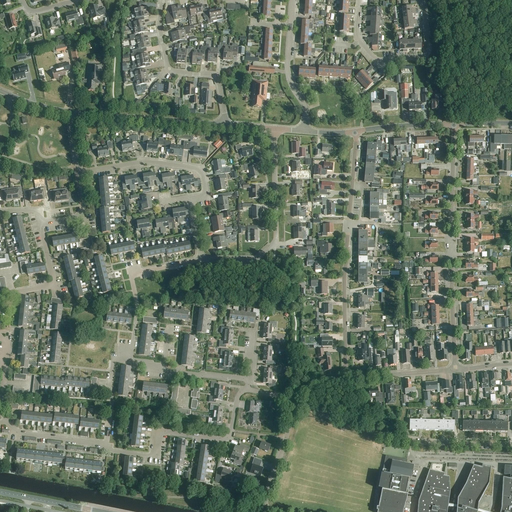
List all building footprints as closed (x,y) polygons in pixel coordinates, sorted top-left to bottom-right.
[(180,5),(176,6),(178,20),(183,19),(183,17),(187,16),(185,10),(181,11),(180,5)] [(201,5),(195,6),(197,15),(203,14),(204,17),(207,17),(205,11),(202,12),(201,5)] [(98,10),(97,6),(89,8),(91,15),(91,16),(91,18),(92,18),(92,19),(100,17),(100,16),(106,15),(104,8),(100,9),(100,10),(98,10)] [(173,21),(178,20),(176,6),(171,7),(173,15),(169,15),(169,17),(165,17),(166,24),(174,22),(173,21)] [(189,7),(186,8),(188,21),(191,20),(191,16),(197,15),(195,6),(189,7)] [(217,21),(223,19),(223,21),(226,20),(225,15),(222,15),(220,8),(214,10),(217,21)] [(217,21),(214,10),(208,11),(210,18),(207,18),(207,20),(208,24),(211,24),(211,23),(213,23),(213,21),(217,21)] [(76,12),(65,15),(67,22),(75,20),(77,26),(83,24),(81,17),(77,18),(76,12)] [(130,21),(131,23),(141,21),(142,21),(141,18),(149,16),(148,12),(134,15),(132,16),(132,18),(135,18),(135,20),(130,21)] [(17,27),(16,24),(13,15),(6,17),(9,29),(17,27)] [(48,30),(56,28),(56,27),(60,26),(58,20),(54,21),(53,18),(46,20),(48,30)] [(141,21),(131,23),(128,24),(129,28),(131,29),(131,31),(147,28),(146,23),(141,24),(141,21)] [(35,22),(28,24),(27,24),(30,35),(35,34),(35,37),(42,35),(40,28),(37,29),(35,22)] [(178,29),(179,32),(171,33),(172,38),(186,35),(190,34),(189,31),(190,31),(189,27),(178,29)] [(349,27),(337,27),(337,29),(340,29),(339,35),(344,35),(344,32),(349,33),(349,27)] [(133,31),(134,35),(129,36),(130,39),(139,37),(139,34),(148,32),(147,28),(131,31),(133,31)] [(140,40),(139,37),(130,39),(130,42),(135,41),(136,45),(150,43),(149,38),(140,40)] [(381,42),(368,41),(368,43),(372,43),(372,47),(372,49),(373,51),(378,51),(378,47),(381,47),(381,42)] [(136,45),(137,50),(132,51),(133,54),(131,54),(144,52),(143,49),(151,47),(150,43),(136,45)] [(217,49),(213,49),(212,63),(217,63),(217,54),(220,55),(221,43),(219,43),(219,46),(218,46),(217,49)] [(55,46),(57,53),(67,50),(66,44),(55,46)] [(228,47),(228,61),(232,61),(233,54),(237,55),(237,45),(232,44),(232,47),(228,47)] [(205,47),(205,57),(208,57),(207,62),(212,63),(213,49),(208,48),(209,45),(205,45),(205,47)] [(200,51),(197,51),(196,65),(201,65),(202,60),(204,60),(205,57),(205,47),(202,47),(200,49),(200,51)] [(80,63),(76,50),(70,51),(73,65),(80,63)] [(144,52),(131,54),(132,57),(134,57),(135,61),(149,59),(148,54),(141,55),(140,53),(144,52)] [(250,54),(246,53),(245,62),(253,62),(259,63),(259,62),(259,60),(258,60),(258,59),(250,58),(250,54)] [(132,70),(141,68),(145,67),(145,64),(150,63),(149,59),(135,61),(135,62),(132,62),(133,66),(132,67),(132,70)] [(87,80),(87,83),(88,83),(87,91),(95,91),(95,84),(101,84),(102,69),(101,69),(102,65),(88,64),(87,80)] [(27,66),(18,68),(19,71),(12,73),(14,81),(27,78),(25,73),(29,72),(27,66)] [(132,70),(130,70),(130,73),(133,73),(134,77),(148,75),(147,70),(142,71),(141,68),(132,70)] [(60,78),(65,77),(63,69),(52,72),(54,79),(60,78)] [(365,69),(355,77),(359,81),(368,73),(365,69)] [(369,75),(368,73),(359,81),(362,86),(369,79),(367,77),(369,75)] [(371,82),(369,79),(362,86),(366,90),(373,83),(374,84),(379,80),(376,78),(371,82)] [(148,79),(135,82),(136,86),(137,91),(141,91),(141,94),(145,94),(145,91),(148,91),(147,87),(145,87),(145,85),(149,84),(148,79)] [(253,81),(252,93),(251,102),(252,102),(252,107),(261,108),(261,101),(266,101),(267,93),(268,82),(253,81)] [(156,84),(153,87),(150,91),(150,93),(154,93),(155,92),(159,92),(164,92),(164,93),(168,93),(168,94),(172,95),(172,93),(175,93),(175,96),(178,96),(178,90),(172,90),(173,85),(165,84),(165,85),(159,85),(159,83),(157,83),(157,84),(156,84)] [(202,85),(202,86),(201,90),(202,90),(201,98),(202,98),(202,106),(210,106),(211,98),(212,91),(208,91),(209,86),(208,84),(203,83),(202,85)] [(193,89),(193,86),(187,86),(186,91),(185,91),(185,96),(192,96),(192,104),(196,104),(197,96),(195,96),(195,90),(193,89)] [(387,92),(380,92),(381,101),(384,101),(385,110),(393,110),(393,109),(396,109),(396,93),(387,93),(387,92)] [(434,96),(434,101),(431,101),(431,110),(438,110),(438,107),(441,107),(441,94),(436,94),(434,96)] [(128,151),(133,150),(132,143),(137,142),(137,141),(136,139),(136,136),(131,137),(131,140),(126,141),(128,151)] [(152,152),(153,142),(148,142),(148,138),(143,137),(143,144),(147,144),(146,151),(152,152)] [(476,137),(469,137),(469,143),(468,143),(468,147),(474,147),(474,143),(476,143),(476,137)] [(483,137),(476,137),(476,143),(482,143),(482,147),(485,147),(485,143),(483,143),(483,137)] [(128,151),(126,141),(121,142),(120,138),(116,139),(117,146),(121,145),(122,152),(128,151)] [(437,138),(430,138),(431,145),(436,144),(437,148),(440,148),(439,144),(438,144),(437,138)] [(153,142),(152,152),(157,152),(158,146),(163,146),(165,146),(165,142),(163,141),(164,140),(159,139),(158,143),(153,142)] [(424,145),(423,139),(417,139),(417,145),(415,145),(415,149),(418,149),(418,145),(424,145)] [(218,140),(213,145),(217,149),(222,144),(218,140)] [(393,140),(393,143),(390,143),(390,151),(394,151),(394,147),(396,146),(396,149),(397,149),(398,156),(400,156),(400,153),(400,146),(399,140),(393,140)] [(107,146),(102,147),(104,157),(109,156),(108,149),(113,148),(112,142),(111,142),(111,141),(107,141),(107,143),(107,146)] [(165,142),(165,146),(164,148),(170,149),(169,155),(176,156),(177,146),(171,145),(171,142),(165,142)] [(189,151),(190,143),(184,142),(184,144),(183,147),(177,146),(176,156),(182,157),(183,150),(189,151)] [(190,143),(189,151),(189,150),(193,150),(193,149),(194,149),(193,156),(206,157),(207,149),(197,148),(197,144),(190,143)] [(299,143),(292,143),(292,154),(298,154),(298,158),(305,158),(305,155),(305,152),(305,149),(300,149),(299,143)] [(91,145),(88,146),(89,152),(92,151),(93,152),(97,151),(98,158),(104,157),(102,147),(97,148),(96,144),(91,145)] [(253,155),(251,147),(241,149),(240,145),(235,146),(237,152),(242,151),(243,158),(253,155)] [(331,146),(322,145),(322,150),(316,150),(315,156),(319,157),(319,155),(322,155),(322,153),(331,153),(331,149),(332,149),(332,147),(331,147),(331,146)] [(473,167),(473,161),(477,161),(477,158),(473,158),(473,160),(467,160),(467,167),(473,167)] [(230,172),(229,168),(225,168),(225,164),(221,165),(220,161),(213,162),(212,162),(211,163),(211,164),(212,165),(213,166),(214,166),(215,172),(216,176),(230,173),(232,173),(232,172),(230,172)] [(315,166),(315,169),(314,175),(321,176),(325,176),(327,174),(327,171),(332,171),(333,164),(324,163),(324,167),(321,167),(322,166),(315,166)] [(250,168),(249,164),(243,165),(243,166),(240,166),(242,172),(249,170),(251,179),(258,177),(256,170),(257,170),(256,166),(250,168)] [(155,173),(149,174),(151,187),(154,187),(153,182),(156,181),(157,186),(160,186),(159,178),(156,179),(155,173)] [(473,174),(466,173),(466,180),(472,181),(472,182),(476,183),(476,180),(472,179),(473,174)] [(143,178),(140,179),(141,186),(144,185),(144,183),(147,183),(148,188),(151,187),(149,174),(143,175),(143,178)] [(179,188),(177,176),(174,176),(174,174),(167,175),(170,188),(172,187),(171,182),(175,182),(175,184),(178,184),(179,188)] [(170,188),(167,175),(161,176),(162,178),(159,178),(160,186),(163,185),(163,184),(166,183),(167,188),(170,188)] [(219,180),(215,181),(216,187),(217,187),(217,192),(225,190),(224,179),(226,179),(226,175),(218,176),(219,180)] [(137,176),(130,177),(133,190),(135,190),(135,185),(138,184),(138,187),(141,186),(140,179),(137,179),(137,176)] [(177,176),(179,188),(182,188),(182,186),(185,186),(186,191),(189,190),(187,177),(180,178),(181,180),(178,181),(177,176)] [(193,176),(187,177),(189,190),(191,190),(191,185),(194,184),(194,187),(198,187),(197,179),(193,180),(193,176)] [(365,176),(365,183),(372,183),(371,188),(379,188),(379,184),(373,180),(373,177),(365,176)] [(130,177),(124,178),(125,182),(122,183),(123,190),(127,189),(126,186),(129,186),(130,191),(133,190),(130,177)] [(393,180),(393,189),(401,189),(401,180),(393,180)] [(295,186),(293,186),(293,190),(291,190),(291,196),(293,196),(300,196),(300,189),(302,189),(302,182),(295,182),(295,186)] [(326,191),(334,191),(334,184),(321,183),(321,190),(319,190),(318,195),(325,195),(326,191)] [(21,187),(11,189),(13,201),(20,200),(19,195),(22,194),(21,187)] [(37,201),(44,200),(43,195),(47,195),(46,188),(40,188),(41,191),(36,192),(37,201)] [(71,195),(70,188),(60,190),(61,202),(68,201),(68,196),(71,195)] [(11,189),(6,189),(1,190),(2,197),(5,197),(6,202),(13,201),(11,189)] [(37,201),(36,192),(31,193),(31,190),(25,191),(26,198),(29,197),(30,202),(37,201)] [(61,202),(60,190),(50,191),(51,199),(54,199),(54,203),(61,202)] [(377,194),(370,194),(370,200),(381,200),(383,200),(386,200),(386,194),(388,194),(388,190),(377,190),(377,194)] [(218,199),(220,211),(229,210),(227,198),(231,197),(231,193),(221,195),(222,198),(218,199)] [(151,203),(150,197),(142,198),(142,201),(137,202),(138,205),(151,203)] [(330,202),(328,202),(328,199),(322,199),(315,199),(315,200),(312,200),(312,203),(315,203),(322,203),(322,202),(322,205),(327,205),(327,210),(325,210),(324,211),(324,215),(325,216),(327,216),(334,216),(334,205),(331,205),(330,202)] [(476,201),(476,205),(480,205),(480,210),(485,210),(485,202),(476,201)] [(152,209),(151,203),(138,205),(138,208),(140,207),(141,214),(152,212),(152,209)] [(261,208),(253,208),(253,204),(242,204),(239,204),(239,211),(243,211),(242,208),(252,208),(253,220),(260,220),(260,212),(261,212),(261,208)] [(300,207),(293,207),(293,217),(300,217),(306,217),(306,213),(306,208),(303,208),(303,210),(300,210),(300,207)] [(184,209),(178,210),(180,223),(183,222),(183,220),(189,219),(187,209),(184,209)] [(180,223),(178,210),(172,211),(173,219),(177,218),(178,223),(180,223)] [(223,216),(212,218),(213,226),(223,224),(222,219),(234,217),(233,212),(223,214),(223,216)] [(370,213),(370,220),(381,220),(381,224),(385,224),(385,217),(378,217),(378,213),(370,213)] [(14,226),(22,224),(21,217),(13,219),(14,224),(9,225),(9,227),(14,226)] [(164,220),(161,220),(163,233),(166,233),(165,228),(168,227),(169,229),(172,228),(171,222),(168,222),(167,217),(163,217),(164,220)] [(149,220),(143,221),(145,234),(147,233),(147,230),(152,229),(151,223),(149,224),(149,220)] [(161,220),(155,221),(156,225),(154,225),(155,231),(160,230),(161,234),(163,233),(161,220)] [(136,222),(137,225),(136,226),(136,232),(141,231),(142,234),(145,234),(143,221),(136,222)] [(14,226),(15,230),(10,231),(11,233),(16,232),(16,231),(24,229),(22,224),(14,226)] [(223,229),(223,224),(213,226),(214,233),(226,231),(226,233),(232,232),(231,227),(223,229)] [(323,225),(323,233),(322,233),(322,237),(327,236),(327,234),(333,233),(333,224),(325,224),(325,225),(323,225)] [(115,225),(110,226),(102,227),(102,233),(111,233),(110,228),(115,227),(115,225)] [(257,227),(247,228),(248,234),(247,234),(248,242),(250,242),(258,242),(258,231),(257,231),(257,227)] [(359,232),(359,238),(367,238),(367,234),(369,234),(369,233),(375,233),(375,227),(368,227),(368,229),(366,229),(366,232),(359,232)] [(302,228),(294,228),(294,240),(306,239),(306,231),(302,231),(302,228)] [(16,231),(16,232),(17,235),(12,237),(12,239),(17,238),(17,237),(25,235),(24,229),(16,231)] [(17,237),(17,238),(18,241),(13,243),(14,245),(19,244),(18,243),(27,241),(25,235),(17,237)] [(76,235),(70,236),(72,245),(72,244),(76,244),(77,249),(79,248),(78,243),(76,235)] [(72,245),(70,236),(64,237),(66,246),(66,245),(70,245),(71,250),(73,249),(72,244),(72,245)] [(225,236),(213,238),(213,242),(216,242),(217,249),(227,247),(225,236)] [(64,237),(58,238),(60,247),(60,246),(64,246),(65,251),(67,250),(66,245),(66,246),(64,237)] [(60,247),(58,238),(52,239),(54,248),(58,247),(59,253),(60,257),(62,256),(60,246),(60,247)] [(127,244),(129,252),(135,251),(134,243),(129,243),(128,239),(126,239),(127,244)] [(183,244),(184,252),(191,251),(189,243),(185,243),(184,239),(181,239),(182,244),(183,244)] [(127,244),(123,245),(122,240),(120,240),(121,245),(123,253),(129,252),(127,244)] [(183,244),(182,244),(179,245),(178,240),(175,240),(176,245),(177,245),(179,253),(184,252),(183,244)] [(18,243),(19,244),(19,247),(14,248),(15,251),(20,249),(28,247),(27,241),(18,243)] [(121,245),(117,246),(116,241),(114,241),(115,246),(117,254),(123,253),(121,245)] [(177,245),(176,245),(173,246),(172,241),(169,242),(170,246),(171,246),(173,255),(179,253),(177,245)] [(115,246),(111,247),(110,242),(108,243),(109,248),(110,248),(111,256),(117,254),(115,246)] [(165,246),(164,246),(161,246),(160,242),(157,242),(158,247),(159,247),(161,255),(166,254),(165,246)] [(171,246),(170,246),(167,247),(166,242),(164,243),(164,246),(165,246),(166,254),(167,256),(173,255),(171,246)] [(332,253),(332,245),(326,245),(326,242),(316,242),(316,245),(320,245),(320,254),(324,254),(325,254),(325,256),(328,256),(328,254),(332,253)] [(159,247),(158,247),(155,248),(154,243),(151,243),(152,248),(153,248),(155,256),(161,255),(159,247)] [(147,249),(149,257),(155,256),(153,248),(152,248),(149,249),(148,244),(146,245),(147,249)] [(147,249),(143,250),(142,245),(140,246),(141,251),(143,259),(149,257),(147,249)] [(20,249),(21,253),(16,254),(16,257),(22,255),(29,253),(28,247),(20,249)] [(73,262),(73,261),(72,258),(77,257),(76,254),(71,256),(63,258),(65,264),(73,262)] [(95,263),(90,264),(88,265),(87,263),(85,263),(86,268),(96,265),(104,263),(102,256),(94,258),(95,263)] [(327,272),(327,263),(314,262),(314,259),(307,259),(307,266),(315,266),(315,272),(321,272),(321,275),(327,275),(327,272)] [(38,265),(40,273),(46,272),(44,264),(40,265),(39,260),(37,260),(38,265)] [(73,262),(65,264),(66,270),(74,268),(74,267),(73,264),(78,263),(78,260),(73,261),(73,262)] [(38,265),(34,266),(33,261),(31,261),(32,266),(34,274),(40,273),(38,265)] [(28,275),(34,274),(32,266),(28,267),(27,262),(25,262),(26,265),(26,268),(27,271),(27,273),(28,275)] [(96,265),(97,269),(92,270),(92,272),(95,272),(97,271),(105,269),(104,263),(96,265)] [(79,266),(74,267),(74,268),(66,270),(67,276),(76,274),(76,273),(75,270),(80,268),(79,266)] [(95,272),(96,275),(93,276),(94,278),(99,277),(99,276),(107,274),(105,269),(97,271),(95,272)] [(76,274),(67,276),(69,282),(71,282),(77,280),(76,275),(81,274),(80,272),(76,273),(76,274)] [(99,276),(99,277),(100,280),(95,282),(95,284),(100,283),(100,282),(108,280),(107,274),(99,276)] [(79,279),(77,280),(71,282),(72,287),(80,285),(80,284),(79,281),(84,280),(84,277),(78,279),(79,279)] [(359,277),(359,283),(364,283),(363,287),(370,285),(370,280),(367,280),(367,277),(359,277)] [(327,295),(327,282),(318,282),(318,279),(311,279),(311,283),(311,287),(319,287),(319,295),(327,295)] [(100,282),(100,283),(101,286),(96,287),(97,290),(102,289),(101,288),(110,286),(108,280),(100,282)] [(85,283),(80,284),(80,285),(72,287),(74,293),(82,291),(82,290),(81,287),(86,285),(85,283)] [(101,288),(102,289),(102,292),(97,293),(98,296),(103,294),(111,292),(110,286),(101,288)] [(475,287),(476,291),(483,291),(482,290),(494,290),(495,295),(496,295),(496,301),(497,300),(497,289),(498,289),(498,286),(482,286),(482,287),(478,287),(475,287)] [(82,291),(74,293),(75,299),(83,297),(82,293),(87,291),(87,289),(82,290),(82,291)] [(488,301),(479,301),(479,307),(484,307),(484,311),(489,311),(488,306),(488,301)] [(332,315),(332,306),(324,306),(324,303),(319,303),(319,309),(324,309),(324,315),(332,315)] [(237,312),(238,312),(239,308),(234,307),(233,310),(235,310),(235,311),(230,311),(229,321),(236,322),(237,312)] [(237,312),(236,322),(242,322),(243,312),(244,312),(244,308),(241,308),(241,312),(238,312),(237,312)] [(247,313),(244,312),(243,312),(242,322),(248,323),(249,313),(250,313),(250,309),(247,308),(247,313)] [(253,313),(250,313),(249,313),(248,323),(255,324),(255,316),(259,316),(260,310),(253,309),(253,313)] [(332,331),(332,324),(324,324),(324,321),(316,321),(316,326),(319,326),(319,331),(326,331),(332,331)] [(263,324),(263,331),(272,332),(272,328),(276,328),(277,322),(270,322),(269,325),(263,324)] [(233,339),(234,332),(228,331),(228,328),(221,327),(220,333),(222,333),(224,333),(224,338),(233,339)] [(272,332),(263,331),(262,339),(268,339),(268,342),(275,343),(276,336),(274,336),(274,337),(272,336),(272,332)] [(332,346),(332,338),(327,338),(327,335),(320,335),(320,342),(322,344),(322,346),(332,346)] [(411,337),(411,338),(412,347),(412,350),(414,350),(415,362),(416,363),(419,363),(420,362),(421,362),(421,361),(422,361),(421,355),(422,355),(421,349),(419,349),(418,348),(416,348),(416,347),(416,341),(417,341),(417,337),(411,337)] [(233,339),(224,338),(223,342),(221,342),(221,341),(219,341),(219,347),(226,348),(226,345),(232,346),(233,339)] [(402,348),(403,351),(402,351),(403,364),(410,364),(409,351),(412,350),(412,347),(411,338),(409,338),(409,340),(407,340),(407,344),(406,344),(407,347),(402,348)] [(472,353),(472,338),(465,338),(466,351),(462,351),(462,360),(469,360),(469,353),(472,353)] [(433,346),(428,346),(427,343),(430,343),(430,339),(424,339),(424,343),(425,357),(426,357),(427,362),(435,361),(433,346)] [(368,349),(370,365),(374,365),(373,356),(373,355),(376,354),(376,350),(372,350),(372,342),(367,343),(368,349)] [(269,347),(264,347),(263,354),(272,355),(272,350),(275,351),(276,351),(277,345),(270,344),(269,347)] [(366,345),(361,345),(361,351),(357,351),(358,355),(359,361),(365,361),(365,352),(367,352),(366,345)] [(448,361),(447,351),(444,351),(444,345),(437,345),(438,351),(440,351),(440,361),(448,361)] [(233,361),(233,354),(228,353),(228,350),(221,349),(220,355),(222,356),(222,355),(224,356),(224,360),(233,361)] [(397,358),(396,355),(393,355),(393,350),(387,350),(387,356),(388,356),(388,358),(389,358),(390,365),(396,365),(396,358),(397,358)] [(385,358),(384,353),(379,354),(379,356),(373,357),(374,363),(375,363),(375,367),(381,366),(380,362),(381,361),(381,360),(380,359),(385,358)] [(263,354),(262,361),(268,361),(268,365),(275,365),(276,359),(274,359),(272,359),(272,355),(263,354)] [(330,358),(318,359),(319,365),(324,364),(325,371),(331,370),(330,358)] [(233,361),(224,360),(223,364),(221,364),(219,363),(219,369),(226,370),(226,367),(232,368),(233,361)] [(29,363),(20,362),(20,368),(23,368),(23,372),(23,374),(29,375),(29,373),(30,369),(28,369),(28,365),(33,365),(33,367),(36,367),(36,363),(29,362),(29,363)] [(270,370),(264,369),(263,376),(272,377),(272,373),(275,373),(276,373),(277,367),(270,367),(270,370)] [(498,381),(497,373),(490,374),(491,388),(495,388),(495,382),(498,381)] [(484,388),(485,393),(489,392),(489,388),(487,376),(486,376),(486,374),(482,375),(482,378),(481,378),(482,388),(484,388)] [(475,382),(474,375),(467,376),(468,385),(468,390),(477,390),(476,382),(475,382)] [(272,377),(263,376),(262,383),(268,384),(268,387),(275,387),(276,381),(274,381),(272,381),(272,377)] [(461,376),(456,377),(457,381),(455,381),(456,386),(453,386),(454,398),(458,398),(458,390),(461,390),(461,385),(462,385),(462,378),(461,378),(461,376)] [(411,381),(404,381),(405,394),(409,394),(409,392),(415,392),(415,388),(411,388),(411,381)] [(448,381),(442,382),(442,387),(440,387),(440,392),(443,392),(443,390),(446,390),(447,394),(452,393),(452,388),(449,388),(448,381)] [(223,394),(223,387),(218,386),(218,383),(211,382),(210,388),(212,389),(212,388),(214,388),(214,393),(223,394)] [(437,382),(425,383),(426,391),(437,390),(437,393),(439,392),(439,384),(437,384),(437,382)] [(395,404),(393,385),(386,385),(388,405),(395,404)] [(378,394),(377,388),(368,389),(369,398),(376,398),(376,403),(382,402),(382,394),(378,394)] [(223,394),(214,393),(213,397),(211,397),(211,396),(209,396),(208,403),(215,403),(216,400),(222,401),(223,394)] [(257,422),(258,414),(252,413),(254,401),(247,401),(246,413),(249,413),(248,418),(249,419),(249,425),(256,426),(256,422),(257,422)] [(220,406),(210,404),(210,411),(211,411),(211,410),(214,411),(213,415),(222,416),(223,409),(219,408),(220,406)] [(190,416),(190,415),(190,410),(182,409),(182,408),(176,407),(175,413),(181,413),(181,415),(190,416)] [(27,422),(28,413),(22,412),(21,421),(20,421),(19,425),(22,425),(22,421),(26,421),(27,422)] [(34,414),(28,413),(27,422),(26,421),(25,425),(28,426),(28,422),(32,422),(33,422),(34,414)] [(40,414),(34,414),(33,422),(32,422),(31,426),(34,426),(34,422),(38,423),(39,423),(40,414)] [(40,414),(39,423),(38,423),(37,427),(40,427),(40,423),(44,423),(45,423),(46,415),(40,414)] [(55,427),(55,423),(59,423),(60,423),(61,415),(55,414),(54,422),(53,422),(52,426),(55,427)] [(52,416),(46,415),(45,423),(44,423),(43,427),(46,428),(46,424),(51,424),(52,416)] [(67,415),(61,415),(60,423),(59,423),(58,427),(61,427),(61,423),(65,424),(66,424),(67,415)] [(73,416),(67,415),(66,424),(65,424),(64,428),(66,428),(67,424),(70,425),(72,425),(73,416)] [(222,416),(213,415),(213,419),(210,419),(209,418),(208,424),(215,425),(215,422),(221,423),(222,416)] [(79,417),(73,416),(72,425),(70,425),(70,428),(73,429),(73,425),(78,425),(79,417)] [(142,423),(143,417),(135,416),(134,423),(142,424),(142,425),(146,425),(146,423),(142,423)] [(454,421),(449,421),(449,431),(454,431),(454,424),(458,424),(458,418),(454,418),(454,416),(452,416),(452,418),(455,418),(454,421)] [(87,420),(81,419),(80,428),(79,427),(79,432),(81,432),(81,428),(85,428),(86,428),(87,420)] [(93,421),(87,420),(86,428),(85,428),(84,432),(87,432),(87,428),(91,429),(92,429),(93,421)] [(99,421),(93,421),(92,429),(91,429),(90,433),(93,433),(93,429),(98,430),(99,421)] [(133,429),(141,430),(141,431),(145,431),(146,429),(142,428),(142,425),(142,424),(134,423),(133,429)] [(145,437),(145,435),(141,434),(141,431),(141,430),(133,429),(132,435),(141,436),(141,437),(145,437)] [(141,436),(132,435),(132,441),(140,442),(140,443),(144,443),(144,441),(140,440),(141,437),(141,436)] [(177,445),(177,446),(185,447),(186,441),(178,440),(178,439),(174,439),(174,441),(178,442),(177,445)] [(61,442),(47,441),(47,444),(57,445),(57,449),(63,450),(64,447),(61,447),(61,442)] [(140,442),(132,441),(131,447),(139,448),(139,449),(143,449),(144,447),(140,446),(140,443),(140,442)] [(268,452),(271,446),(262,442),(259,448),(268,452)] [(235,446),(233,453),(241,456),(243,451),(248,453),(250,448),(240,444),(239,447),(235,446)] [(176,452),(185,453),(185,447),(177,446),(177,445),(173,445),(173,447),(177,448),(176,451),(176,452)] [(209,447),(201,446),(200,452),(208,454),(208,455),(212,455),(213,453),(209,452),(209,447)] [(250,454),(256,456),(259,450),(253,447),(250,454)] [(63,456),(17,450),(16,461),(61,466),(61,465),(65,465),(65,470),(101,474),(102,464),(62,459),(63,456)] [(184,459),(185,453),(176,452),(176,451),(172,451),(172,453),(176,454),(176,457),(176,458),(184,459)] [(208,454),(200,452),(199,458),(208,459),(207,460),(211,461),(212,459),(208,458),(208,455),(208,454)] [(231,454),(229,459),(234,461),(233,463),(241,466),(242,462),(240,461),(241,456),(233,453),(232,455),(231,454)] [(403,511),(406,501),(408,490),(406,490),(408,480),(390,476),(390,474),(411,478),(413,466),(406,464),(407,460),(385,456),(378,495),(376,511),(378,511),(377,511),(403,511)] [(175,464),(175,465),(180,465),(183,466),(184,459),(176,458),(176,457),(172,457),(171,459),(175,460),(175,464)] [(133,464),(133,459),(125,458),(124,464),(133,465),(133,466),(137,466),(137,464),(133,464)] [(208,459),(199,458),(198,464),(207,465),(206,466),(210,467),(211,464),(207,464),(207,460),(208,459)] [(253,465),(251,473),(256,475),(255,475),(260,477),(263,469),(259,467),(259,466),(260,466),(262,461),(254,458),(252,465),(253,465)] [(175,465),(175,464),(172,464),(172,463),(168,462),(167,465),(171,465),(171,469),(171,470),(179,471),(180,465),(175,465)] [(133,465),(124,464),(124,470),(132,471),(132,472),(136,472),(136,470),(132,470),(133,466),(133,465)] [(207,465),(198,464),(198,470),(206,471),(206,472),(210,473),(210,471),(210,470),(206,470),(206,466),(207,465)] [(418,502),(417,511),(447,511),(448,507),(457,509),(456,511),(511,511),(511,466),(504,466),(504,475),(510,475),(510,480),(503,478),(501,509),(500,511),(486,511),(478,509),(478,504),(489,484),(491,467),(482,465),(482,468),(473,466),(457,499),(457,506),(448,504),(450,492),(449,477),(443,476),(444,474),(429,470),(418,502)] [(171,470),(171,469),(167,468),(167,471),(171,471),(170,476),(178,477),(179,471),(171,470)] [(233,472),(223,469),(221,476),(216,475),(215,482),(219,483),(220,480),(222,481),(224,478),(230,480),(233,472)] [(132,471),(124,470),(123,476),(131,477),(131,478),(135,478),(136,476),(132,475),(132,472),(132,471)] [(206,471),(198,470),(197,476),(205,477),(205,478),(209,479),(209,476),(205,476),(206,472),(206,471)] [(197,476),(196,482),(204,483),(204,484),(208,485),(208,482),(204,482),(205,478),(205,477),(197,476)]
